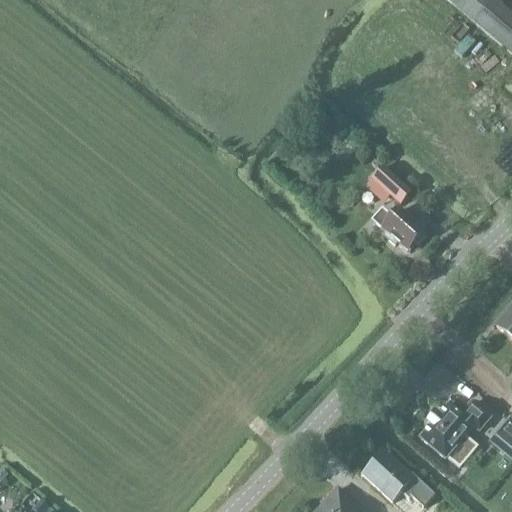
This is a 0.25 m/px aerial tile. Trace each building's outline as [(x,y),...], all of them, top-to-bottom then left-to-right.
[(511,17),(494,3),(496,0),(444,0),(475,26),(475,25),(511,55),(511,17)] [(412,196),(384,169),(373,182),(401,208),(412,196)] [(382,214),(373,223),(385,235),(383,238),(395,249),(397,246),(407,254),(425,235),(400,213),(391,222),(382,214)] [(511,310),(496,329),(511,342),(511,310)] [(431,429),(421,441),(446,462),(473,429),(479,434),(491,421),(472,406),(462,418),(450,407),(440,419),(437,416),(428,427),(431,429)] [(436,499),(410,475),(407,478),(384,456),(363,478),(392,505),(403,494),(409,501),(412,499),(424,511),(436,499)] [(318,511),(360,511),(338,491),(318,511)] [(53,511),(42,503),(33,511),(53,511)]
